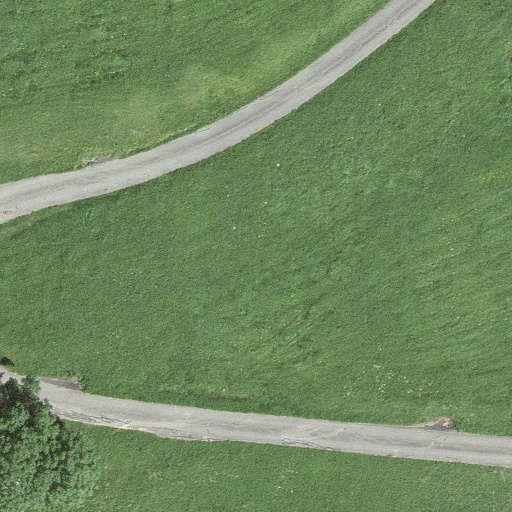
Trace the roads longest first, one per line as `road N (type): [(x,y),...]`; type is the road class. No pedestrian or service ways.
road 1 (track): [(0,389),(39,400),(511,449)]
road 2 (track): [(410,0),(234,127),(179,152),(0,205)]
